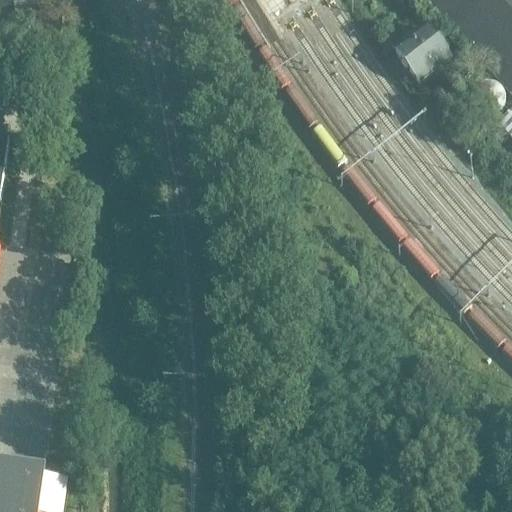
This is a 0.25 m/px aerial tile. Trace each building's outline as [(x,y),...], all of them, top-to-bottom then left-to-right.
[(13,0),(18,18),(37,14),(33,0),(13,0)] [(511,0),(423,0),(489,74),(511,98),(511,0)] [(425,32),(396,55),(421,87),(450,65),(425,32)] [(501,104),(502,101),(503,98),(503,96),(503,94),(502,92),(501,89),(500,88),(499,87),(498,85),(495,83),(493,82),(490,81),(487,80),(485,81),(483,81),(481,82),(478,83),(477,84),(475,86),(474,87),(473,88),(473,89),(472,90),(471,93),(471,96),(471,97),(471,99),(471,100),(472,101),(473,104),(473,105),(474,106),(476,108),(478,110),(481,111),(483,112),(486,112),(489,112),(492,112),(494,111),(495,110),(498,108),(500,106),(501,104)] [(511,104),(494,121),(511,139),(511,104)] [(483,115),(473,125),(486,139),(497,130),(483,115)] [(0,511),(39,511),(47,466),(0,459),(0,217),(11,144),(0,142),(0,511)]
